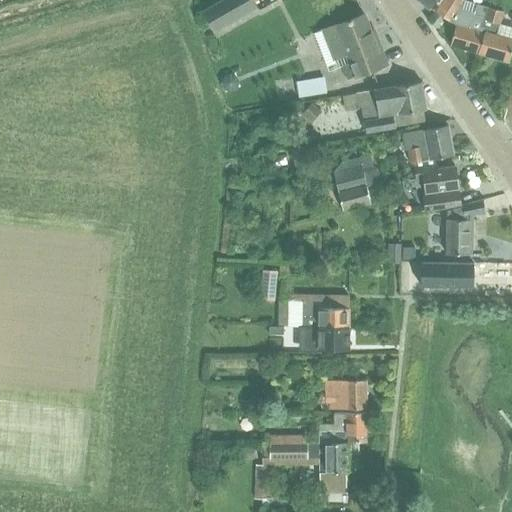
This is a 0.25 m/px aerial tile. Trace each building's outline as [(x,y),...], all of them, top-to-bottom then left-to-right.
[(256,8),(257,7),(252,0),(224,0),(204,12),(210,22),(215,31),(238,18),(256,8)] [(485,18),(488,8),(466,1),(465,0),(443,0),(436,12),(457,26),(451,45),(479,53),(480,53),(487,27),(483,26),(485,18)] [(503,13),(488,8),(485,18),(483,26),(487,27),(480,53),(509,62),(511,51),(511,28),(499,24),(503,13)] [(374,40),(365,14),(321,31),(332,61),(344,57),(348,66),(352,64),(356,76),(387,64),(377,39),(374,40)] [(225,76),(222,81),(225,88),(230,90),(237,88),(239,82),(237,76),(231,73),(225,76)] [(322,77),(309,80),(311,95),(325,93),(322,77)] [(422,82),(357,92),(360,107),(362,106),(367,132),(396,127),(394,115),(424,110),(427,109),(422,82)] [(295,107),(284,109),(286,118),(296,116),(295,107)] [(310,107),(301,116),(309,124),(318,114),(310,107)] [(424,130),(403,134),(406,149),(409,149),(411,163),(454,155),(448,125),(424,130)] [(306,128),(301,132),(302,139),(308,142),(313,138),(312,131),(306,128)] [(294,153),(297,173),(313,170),(310,150),(294,153)] [(370,156),(345,162),(334,173),(343,210),(372,203),(368,188),(381,185),(377,171),(373,169),(370,156)] [(426,192),(459,188),(456,166),(439,168),(438,163),(415,166),(417,179),(424,178),(426,192)] [(426,211),(461,206),(459,191),(424,196),(426,211)] [(465,216),(486,213),(484,199),(448,210),(447,253),(469,254),(470,219),(465,219),(465,216)] [(388,247),(388,266),(400,266),(400,247),(388,247)] [(414,248),(402,248),(402,259),(414,259),(414,248)] [(474,286),(474,263),(421,262),(421,285),(474,286)] [(279,267),(278,279),(284,280),(284,276),(294,277),(295,269),(279,267)] [(263,273),(261,298),(273,299),(275,274),(263,273)] [(289,295),(288,325),(295,326),(298,326),(319,326),(347,327),(350,327),(350,308),(349,308),(349,296),(320,296),(289,295)] [(298,326),(298,348),(316,349),(338,349),(338,345),(346,345),(347,327),(319,326),(298,326)] [(334,409),(367,408),(366,380),(334,380),(334,409)] [(334,424),(317,425),(318,442),(319,442),(334,442),(347,442),(367,441),(366,412),(346,412),(346,413),(334,413),(334,424)] [(308,442),(263,442),(263,443),(263,455),(319,455),(319,463),(319,472),(321,472),(321,486),(345,486),(345,472),(347,472),(347,442),(334,442),(319,442),(318,442),(308,442)] [(252,460),(252,448),(241,448),(241,460),(252,460)] [(269,460),(268,495),(279,495),(281,460),(269,460)] [(256,465),(255,499),(267,499),(268,466),(256,465)]
